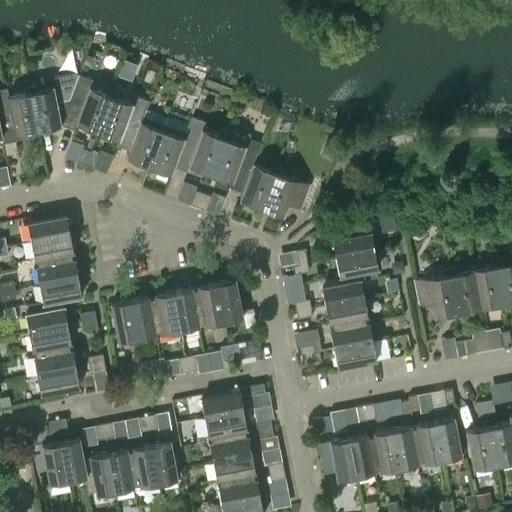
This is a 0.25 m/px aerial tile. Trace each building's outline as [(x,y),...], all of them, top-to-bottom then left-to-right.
[(74,129),(76,123),(83,104),(69,99),(78,74),(73,72),(50,76),(52,85),(36,88),(35,84),(29,85),(38,129),(61,124),(74,129)] [(78,74),(69,99),(83,104),(76,123),(97,131),(113,89),(107,87),(105,92),(90,86),(93,79),(78,74)] [(16,133),(38,129),(29,85),(23,86),(24,91),(8,95),(12,114),(0,116),(0,130),(1,136),(2,143),(17,140),(16,133)] [(0,116),(12,114),(8,95),(7,87),(0,88),(0,136),(1,136),(0,130),(0,116)] [(119,91),(113,89),(97,131),(118,138),(125,120),(139,125),(145,109),(149,100),(135,95),(132,102),(117,96),(119,91)] [(126,157),(149,165),(164,124),(166,117),(145,109),(139,125),(125,120),(118,138),(116,145),(129,150),(126,157)] [(188,125),(183,136),(182,141),(195,146),(189,165),(210,172),(225,131),(219,129),(218,133),(202,128),(205,121),(191,116),(188,125)] [(166,117),(164,124),(149,165),(171,173),(173,167),(186,171),(189,165),(195,146),(182,141),(183,136),(188,125),(166,117)] [(226,131),(225,131),(210,172),(231,180),(238,162),(252,167),(254,162),(261,142),(249,137),(250,133),(228,125),(226,131)] [(77,161),(85,164),(90,150),(82,147),(77,161)] [(98,154),(90,150),(85,164),(93,167),(98,154)] [(238,162),(231,180),(228,187),(241,192),(239,199),(261,207),(276,166),(271,163),(269,168),(254,162),(252,167),(238,162)] [(282,168),(276,166),(261,207),(283,215),(288,203),(301,208),(310,183),(281,172),(282,168)] [(176,194),(186,199),(193,185),(184,180),(176,194)] [(197,206),(203,192),(195,189),(190,203),(197,206)] [(211,195),(203,192),(197,206),(206,209),(211,195)] [(31,240),(69,233),(66,214),(27,221),(31,240)] [(332,238),(335,257),(374,249),(370,230),(332,238)] [(73,251),(69,233),(31,240),(34,259),(37,258),(37,257),(53,254),(55,262),(71,259),(71,258),(70,252),(73,251)] [(298,264),(307,262),(305,248),(295,249),(298,264)] [(360,280),(360,279),(377,276),(375,268),(377,268),(374,249),(335,257),(339,275),(342,275),(341,274),(358,271),(360,280)] [(35,265),(39,284),(77,276),(74,257),(71,258),(71,259),(55,262),(53,254),(37,257),(37,258),(38,264),(35,265)] [(511,259),(501,262),(500,257),(494,258),(503,301),(511,299),(511,259)] [(480,306),(503,301),(494,258),(488,259),(489,264),(472,267),(480,306)] [(391,272),(402,270),(400,259),(389,261),(391,272)] [(309,270),(307,262),(298,264),(292,265),(294,273),(309,270)] [(458,310),(480,306),(472,267),(456,270),(455,266),(449,267),(458,310)] [(435,315),(458,310),(449,267),(443,268),(444,273),(413,279),(418,305),(432,302),(435,315)] [(363,296),(360,279),(360,280),(358,271),(341,274),(342,275),(343,281),(321,285),(325,304),(363,296)] [(81,295),(77,276),(39,284),(42,301),(43,300),(45,309),(61,306),(61,305),(59,299),(81,295)] [(216,281),(224,320),(242,316),(235,278),(216,281)] [(13,280),(0,282),(0,291),(15,288),(13,280)] [(205,323),(224,320),(216,281),(197,285),(198,288),(199,287),(202,304),(194,306),(197,322),(198,322),(205,321),(205,323)] [(199,325),(198,322),(197,322),(194,306),(202,304),(199,287),(198,288),(192,289),(191,286),(172,290),(180,328),(199,325)] [(16,297),(15,288),(0,291),(0,292),(1,300),(16,297)] [(154,293),(154,296),(155,296),(159,312),(150,314),(154,331),(155,330),(161,329),(162,332),(180,328),(172,290),(154,293)] [(148,295),(129,298),(137,337),(155,333),(155,330),(154,331),(150,314),(159,312),(155,296),(154,296),(148,297),(148,295)] [(328,322),(331,322),(331,321),(347,318),(349,326),(366,323),(366,322),(364,315),(367,315),(363,296),(325,304),(328,322)] [(118,340),(137,337),(129,298),(110,302),(118,340)] [(296,309),(311,307),(309,298),(294,301),(296,309)] [(25,312),(29,331),(67,323),(63,305),(61,305),(61,306),(45,309),(43,300),(42,301),(26,304),(27,312),(25,312)] [(311,307),(296,309),(297,318),(312,315),(311,307)] [(79,312),(81,321),(95,318),(94,309),(79,312)] [(82,329),(97,326),(95,318),(81,321),(82,329)] [(368,321),(366,322),(366,323),(349,326),(347,318),(331,321),(331,322),(332,328),(330,329),(333,347),(372,340),(368,321)] [(71,342),(67,323),(29,331),(32,349),(35,349),(35,348),(51,345),(53,353),(69,350),(69,349),(68,343),(71,342)] [(499,332),(502,346),(511,345),(509,330),(499,332)] [(463,339),(466,353),(475,352),(472,337),(463,339)] [(455,340),(458,355),(466,353),(463,339),(455,340)] [(375,359),(372,340),(333,347),(337,366),(375,359)] [(228,344),(231,358),(240,357),(237,342),(228,344)] [(315,351),(314,342),(299,345),(301,354),(304,354),(304,353),(315,351)] [(231,358),(228,344),(220,345),(223,360),(231,358)] [(37,374),(75,367),(72,348),(69,349),(69,350),(53,353),(51,345),(35,348),(35,349),(36,355),(33,356),(37,374)] [(319,350),(315,351),(304,353),(304,354),(306,362),(320,358),(319,350)] [(104,362),(102,353),(87,356),(89,364),(104,362)] [(194,354),(186,356),(188,370),(197,369),(194,354)] [(180,372),(188,370),(186,356),(177,357),(180,372)] [(141,361),(144,375),(153,373),(150,359),(141,361)] [(136,377),(144,375),(141,361),(133,362),(136,377)] [(104,362),(89,364),(91,373),(105,370),(104,362)] [(75,367),(37,374),(40,393),(79,386),(75,367)] [(250,394),(265,391),(263,382),(248,385),(250,394)] [(454,402),(452,391),(452,387),(443,389),(446,403),(454,402)] [(201,398),(204,416),(243,409),(239,390),(201,398)] [(419,408),(416,394),(408,395),(408,399),(410,410),(411,410),(419,408)] [(8,396),(0,397),(0,404),(0,408),(10,406),(8,396)] [(483,400),(486,415),(495,413),(492,398),(483,400)] [(408,399),(400,401),(403,415),(412,414),(411,410),(410,410),(408,399)] [(486,415),(483,400),(475,402),(478,416),(486,415)] [(376,417),(373,402),(364,404),(367,419),(376,417)] [(367,419),(364,404),(356,405),(359,420),(367,419)] [(246,427),(243,409),(204,416),(208,435),(211,434),(210,433),(227,430),(229,438),(245,435),(245,434),(244,428),(246,427)] [(146,414),(149,429),(157,427),(155,413),(146,414)] [(146,414),(138,416),(140,431),(149,429),(146,414)] [(330,414),(322,416),(311,418),(314,433),(333,429),(330,414)] [(435,419),(442,458),(461,454),(453,415),(435,419)] [(56,418),(59,433),(68,432),(65,417),(56,418)] [(257,429),(272,426),(270,417),(255,420),(257,429)] [(51,435),(59,433),(56,418),(49,420),(48,420),(51,435)] [(424,461),(442,458),(435,419),(416,423),(417,425),(418,425),(421,442),(413,443),(416,460),(417,460),(423,458),(424,461)] [(511,428),(510,420),(488,424),(496,467),(503,466),(502,462),(511,459),(511,428)] [(102,423),(105,438),(108,451),(115,490),(133,486),(133,483),(132,484),(129,467),(137,465),(134,449),(133,449),(127,450),(126,448),(116,449),(114,436),(111,421),(102,423)] [(97,439),(105,438),(102,423),(94,425),(97,439)] [(417,462),(417,460),(416,460),(413,443),(421,442),(418,425),(417,425),(410,426),(410,424),(391,427),(399,466),(417,462)] [(490,469),(496,467),(488,424),(465,429),(472,467),(489,464),(490,469)] [(273,434),(272,426),(257,429),(258,437),(273,434)] [(380,470),(399,466),(391,427),(373,431),(373,434),(374,433),(377,450),(369,452),(372,468),(373,468),(380,467),(380,470)] [(209,441),(213,460),(251,452),(248,434),(245,434),(245,435),(229,438),(227,430),(210,433),(211,434),(212,441),(209,441)] [(374,471),(373,468),(372,468),(369,452),(377,450),(374,433),(373,434),(367,435),(366,432),(348,436),(355,474),(374,471)] [(336,478),(355,474),(348,436),(317,442),(323,471),(335,469),(336,478)] [(79,437),(60,440),(68,479),(85,475),(84,475),(93,473),(90,457),(89,457),(83,458),(79,437)] [(49,482),(68,479),(60,440),(42,444),(49,482)] [(170,440),(151,443),(158,482),(177,478),(170,440)] [(140,485),(158,482),(151,443),(133,446),(133,449),(134,449),(137,465),(129,467),(132,484),(133,483),(139,482),(140,485)] [(96,493),(115,490),(108,451),(89,454),(89,457),(90,457),(93,473),(84,475),(85,475),(88,492),(96,491),(96,493)] [(255,471),(251,452),(213,460),(216,479),(219,478),(219,477),(235,474),(237,482),(253,479),(253,478),(252,472),(255,471)] [(283,469),(282,461),(267,463),(269,472),(283,469)] [(283,469),(269,472),(270,480),(285,477),(283,469)] [(218,485),(221,504),(260,496),(256,477),(253,478),(253,479),(237,482),(235,474),(219,477),(219,478),(220,484),(218,485)] [(489,491),(475,494),(477,506),(492,503),(489,491)] [(474,495),(465,496),(467,508),(476,507),(474,495)] [(262,511),(260,496),(221,504),(222,511),(262,511)] [(398,508),(397,500),(386,502),(388,510),(398,508)] [(450,500),(441,501),(442,511),(443,511),(452,511),(450,500)]
